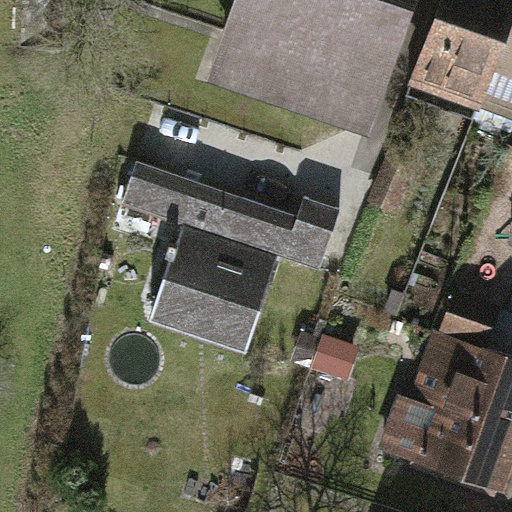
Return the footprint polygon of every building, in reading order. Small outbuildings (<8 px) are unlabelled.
[(218,0),(186,98),(371,159),(424,0),(218,0)] [(511,0),(447,0),(417,83),(511,118),(511,0)] [(289,209),(131,157),(109,224),(163,241),(134,327),(247,364),(278,270),(319,283),(343,212),(297,197),(289,209)] [(500,316),(457,301),(444,335),(487,350),(500,316)] [(511,471),(511,362),(441,337),(399,452),(505,491),(511,471)]
